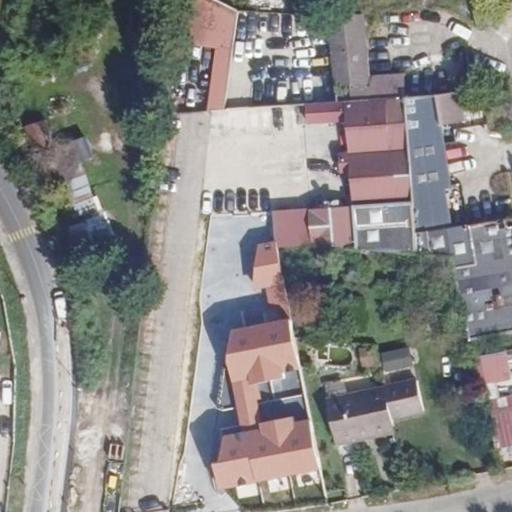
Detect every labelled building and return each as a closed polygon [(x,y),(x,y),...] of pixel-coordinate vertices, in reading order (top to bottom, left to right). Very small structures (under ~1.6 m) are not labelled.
[(220,0),(193,0),(177,44),(218,49),(210,109),(224,110),(241,12),(220,0)] [(388,78),(383,15),(350,18),(357,88),(371,87),(372,103),(424,99),(422,76),(388,78)] [(92,56),(91,32),(29,37),(31,60),(92,56)] [(482,226),(477,186),(469,186),(456,97),(424,99),(432,195),(443,195),(447,231),(482,226)] [(98,135),(90,109),(40,123),(48,150),(98,135)] [(113,212),(86,141),(46,154),(67,215),(81,254),(109,246),(111,254),(136,246),(128,223),(134,222),(128,207),(113,212)] [(447,231),(443,195),(432,195),(433,203),(439,232),(447,231)] [(439,232),(433,203),(374,210),(375,226),(368,227),(370,251),(380,252),(450,259),(447,231),(439,232)] [(511,222),(482,226),(447,231),(450,259),(477,261),(490,344),(511,339),(511,222)] [(379,271),(380,252),(370,251),(339,248),(338,268),(379,271)] [(0,378),(3,379),(12,332),(0,329),(0,378)] [(440,424),(432,390),(400,396),(407,432),(440,424)] [(407,432),(400,396),(346,404),(352,452),(410,443),(407,432)] [(511,397),(487,403),(497,450),(511,446),(511,397)]
